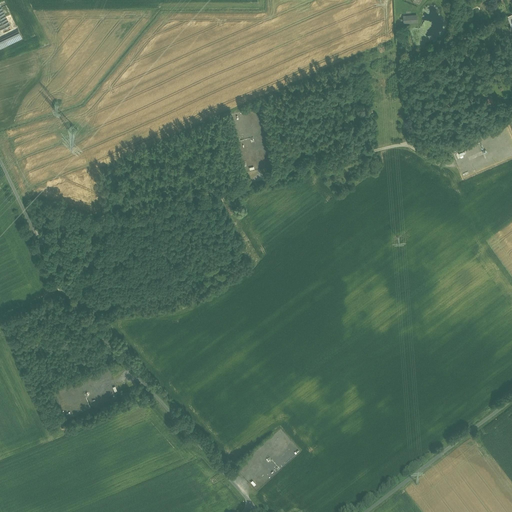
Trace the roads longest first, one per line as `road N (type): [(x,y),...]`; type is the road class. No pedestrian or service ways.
road 1 (track): [(37,238),(408,142),(511,100)]
road 2 (unclassified): [(0,161),(66,291),(249,504)]
road 3 (unclassified): [(511,402),(367,511)]
